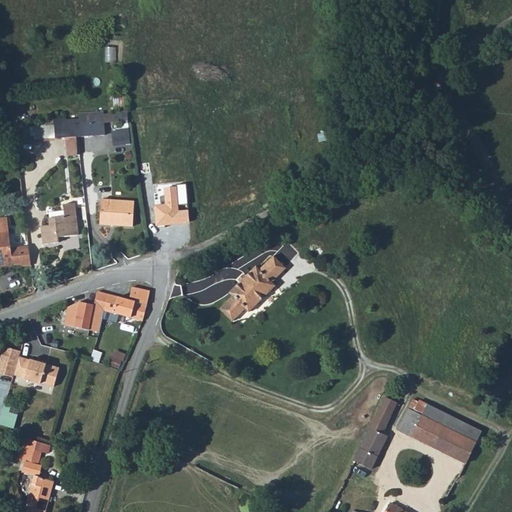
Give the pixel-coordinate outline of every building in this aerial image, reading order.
[(106,120),(119,120),(119,112),(106,112),(106,120)] [(76,119),(66,120),(65,118),(54,119),(55,139),(77,138),(76,124),(76,119)] [(76,124),(77,138),(104,136),(104,122),(76,124)] [(114,144),(132,143),(131,128),(113,129),(114,144)] [(100,225),(133,227),(134,202),(102,200),(100,225)] [(42,226),(44,244),(59,242),(59,237),(78,235),(76,216),(75,216),(74,205),(63,205),(64,212),(49,214),(50,226),(42,226)] [(0,262),(12,261),(12,265),(21,264),(21,266),(31,265),(28,246),(11,248),(7,217),(0,218),(0,262)] [(230,321),(243,307),(247,311),(272,284),(268,281),(281,267),(269,255),(256,268),(252,266),(242,276),(244,278),(238,284),(237,282),(227,292),(231,295),(218,309),(230,321)] [(237,282),(238,284),(244,278),(242,276),(239,274),(234,279),(237,282)] [(102,310),(141,320),(148,291),(131,287),(127,301),(106,295),(102,310)] [(63,325),(97,333),(102,310),(106,295),(103,294),(96,293),(95,297),(93,306),(76,302),(67,305),(63,325)] [(21,356),(23,350),(7,345),(0,368),(0,371),(15,377),(15,374),(21,356)] [(121,368),(126,352),(116,349),(110,364),(121,368)] [(32,359),(21,356),(15,374),(26,378),(42,383),(55,387),(61,367),(48,363),(41,361),(32,358),(32,359)] [(354,461),(371,469),(387,437),(383,434),(397,404),(384,398),(354,461)] [(403,406),(436,423),(476,442),(482,431),(414,398),(412,401),(406,399),(403,406)] [(20,409),(8,406),(4,423),(16,426),(20,409)] [(403,406),(393,427),(466,462),(476,442),(436,423),(403,406)] [(18,446),(38,452),(44,453),(46,445),(20,438),(18,446)] [(15,458),(35,463),(38,452),(18,446),(15,458)] [(21,511),(43,511),(52,480),(48,479),(48,476),(43,474),(42,477),(32,475),(21,511)] [(385,511),(407,511),(391,502),(385,511)]
